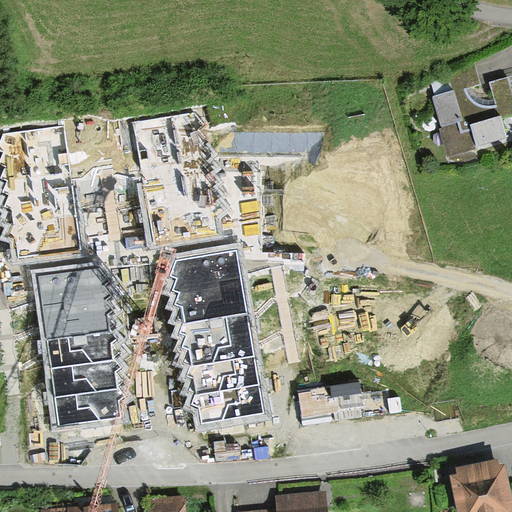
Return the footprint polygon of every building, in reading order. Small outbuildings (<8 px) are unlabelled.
[(453,154),(506,136),(501,119),(511,114),(511,96),(506,79),(484,87),(477,66),(450,75),(432,81),(437,96),(434,97),(453,154)] [(451,511),(488,511),(507,507),(494,458),(441,471),(451,511)] [(327,511),(326,494),(274,498),(275,511),(261,511),(327,511)] [(147,511),(186,511),(186,496),(146,499),(147,511)] [(190,502),(190,511),(201,511),(202,502),(190,502)]
